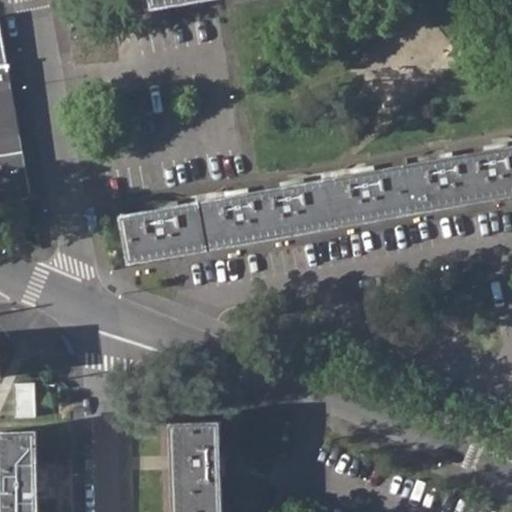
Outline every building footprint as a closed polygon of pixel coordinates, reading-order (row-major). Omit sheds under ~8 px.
[(0,202),(31,198),(8,68),(10,68),(9,65),(7,65),(0,24),(0,202)] [(349,176),(305,183),(305,186),(303,186),(302,181),(289,183),(290,188),(242,196),(241,192),(228,195),(229,199),(221,200),(221,198),(179,206),(179,208),(175,209),(175,204),(163,206),(163,211),(144,214),(144,212),(122,216),(131,260),(511,193),(511,146),(508,148),(508,150),(504,151),(503,146),(491,148),(492,153),(444,161),(443,157),(432,159),(433,162),(383,170),(382,172),(367,174),(367,170),(354,172),(355,177),(349,178),(349,176)] [(16,383),(17,418),(36,417),(35,383),(16,383)] [(221,511),(220,476),(219,477),(219,471),(225,471),(224,459),(218,459),(219,420),(172,421),(175,511),(221,511)] [(3,434),(4,511),(38,511),(38,487),(47,487),(46,466),(37,466),(35,433),(3,434)]
